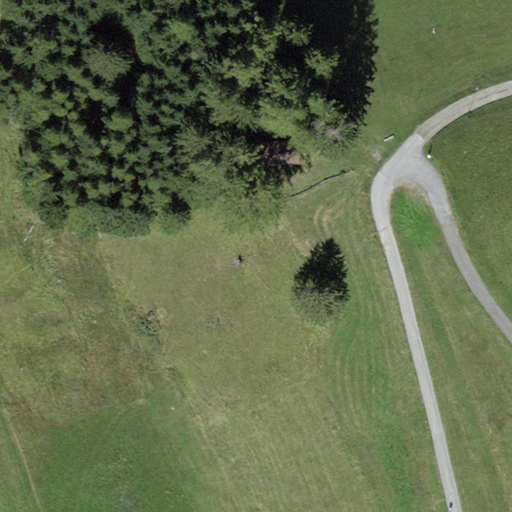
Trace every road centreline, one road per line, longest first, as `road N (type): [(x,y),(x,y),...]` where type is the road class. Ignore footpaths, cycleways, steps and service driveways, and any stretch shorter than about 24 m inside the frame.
road 1 (track): [(511,329),(467,268),(433,183),(402,166),(379,192),(455,511)]
road 2 (track): [(402,166),(511,89)]
